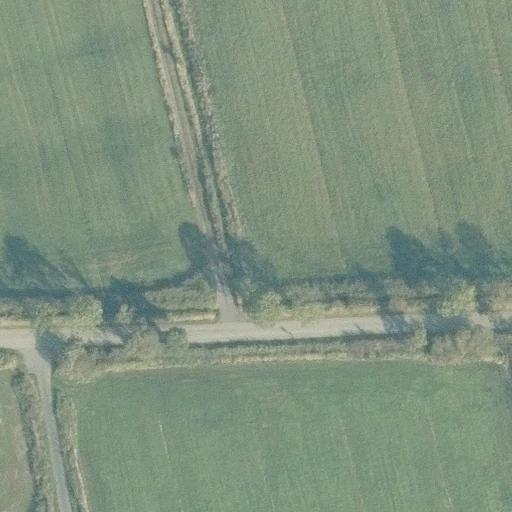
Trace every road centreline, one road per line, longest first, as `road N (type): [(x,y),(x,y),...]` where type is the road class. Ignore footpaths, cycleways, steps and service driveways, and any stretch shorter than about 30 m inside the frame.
road 1 (unclassified): [(0,344),(511,325)]
road 2 (track): [(153,0),(234,336)]
road 3 (track): [(42,344),(71,511)]
